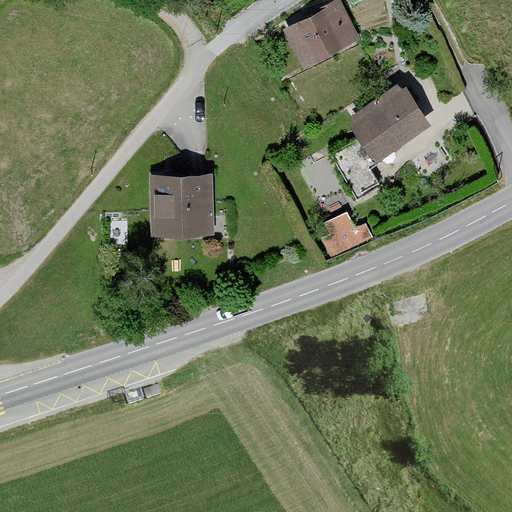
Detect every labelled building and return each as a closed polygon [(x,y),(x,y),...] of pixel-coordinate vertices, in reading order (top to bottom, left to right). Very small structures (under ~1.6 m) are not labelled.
[(356,41),(337,3),(282,31),(302,69),(356,41)] [(427,123),(397,82),(345,120),(374,161),(427,123)] [(210,235),(209,175),(148,175),(149,236),(210,235)] [(362,241),(348,212),(314,229),(328,257),(362,241)] [(432,327),(422,293),(383,304),(393,339),(432,327)]
